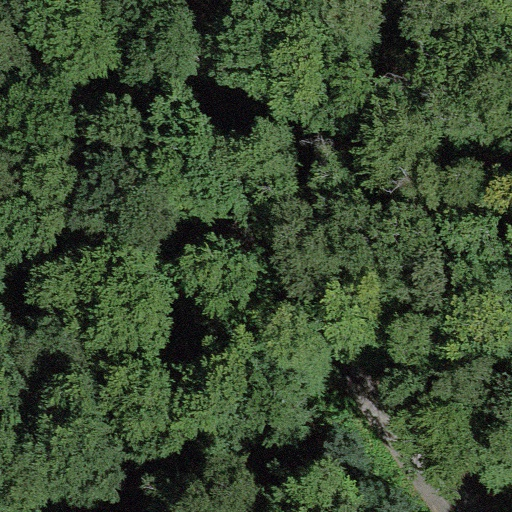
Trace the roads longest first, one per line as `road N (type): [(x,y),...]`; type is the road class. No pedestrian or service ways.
road 1 (unclassified): [(113,0),(235,248),(463,511)]
road 2 (track): [(418,0),(511,102)]
